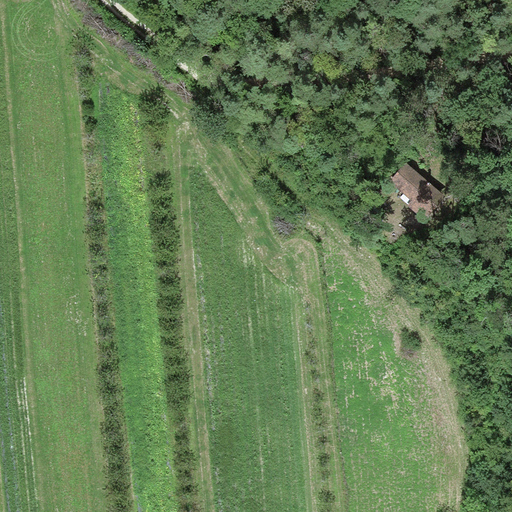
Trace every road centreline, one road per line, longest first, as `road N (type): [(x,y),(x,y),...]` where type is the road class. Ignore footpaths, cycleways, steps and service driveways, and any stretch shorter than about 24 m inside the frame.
road 1 (track): [(207,90),(251,152),(358,255),(412,321),(467,440)]
road 2 (track): [(511,53),(284,95),(207,90),(111,0)]
